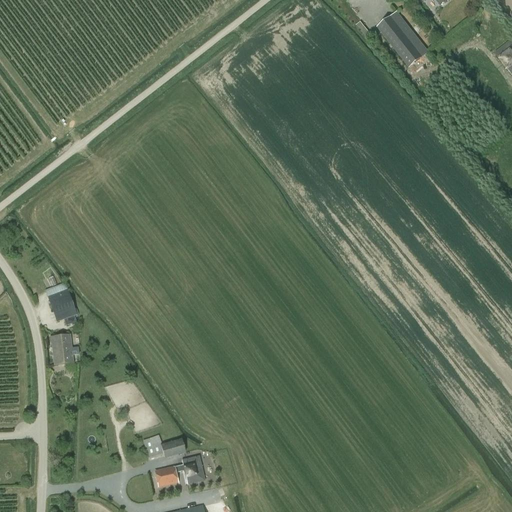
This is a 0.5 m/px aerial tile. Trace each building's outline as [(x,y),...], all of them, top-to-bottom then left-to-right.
[(396,13),(377,28),(408,67),(427,53),(396,13)] [(511,41),(494,54),(511,76),(511,41)] [(76,316),(67,293),(65,285),(63,285),(45,291),(48,300),(57,323),(63,320),(65,326),(76,323),(74,317),(76,316)] [(72,364),(71,356),(79,355),(78,348),(71,349),(69,336),(51,338),(54,366),(72,364)] [(185,454),(181,440),(160,447),(163,460),(185,454)] [(184,459),(185,481),(203,481),(202,458),(184,459)] [(177,483),(173,468),(155,472),(158,488),(177,483)]
